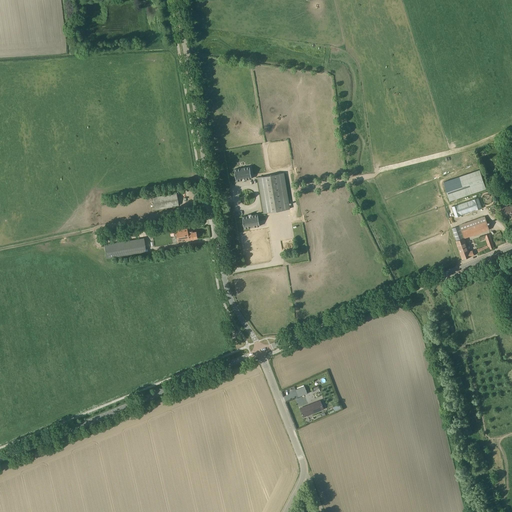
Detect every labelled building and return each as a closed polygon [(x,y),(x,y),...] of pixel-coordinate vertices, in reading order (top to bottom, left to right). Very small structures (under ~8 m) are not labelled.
[(252,178),(250,167),(235,169),(237,181),(243,180),(243,181),(246,181),(246,179),(252,178)] [(448,195),(447,188),(481,180),(478,171),(441,180),(445,196),(448,195)] [(289,209),(283,173),(259,177),(265,213),(289,209)] [(154,210),(179,205),(176,193),(152,198),(154,210)] [(481,208),(478,198),(452,207),(455,217),(481,208)] [(511,203),(503,208),(506,216),(509,215),(511,218),(511,217),(511,203)] [(249,214),(249,216),(243,217),(245,229),(260,226),(258,214),(252,215),(252,214),(249,214)] [(459,226),(459,227),(460,227),(464,237),(470,235),(470,236),(489,229),(484,216),(459,225),(459,226)] [(175,219),(177,231),(175,231),(176,236),(172,237),(173,242),(177,241),(177,242),(197,238),(196,231),(192,232),(192,231),(188,232),(187,229),(181,230),(179,218),(175,219)] [(456,240),(464,237),(460,227),(459,227),(459,226),(452,228),(452,230),(456,240)] [(479,238),(480,241),(486,239),(489,246),(477,249),(479,254),(494,248),(489,234),(479,238)] [(469,252),(464,237),(456,240),(463,259),(474,255),(472,250),(469,252)] [(144,240),(104,246),(106,258),(148,251),(147,249),(146,249),(144,240)] [(295,389),(298,397),(307,393),(305,386),(295,389)] [(325,409),(321,400),(303,407),(300,408),(303,417),(325,409)]
